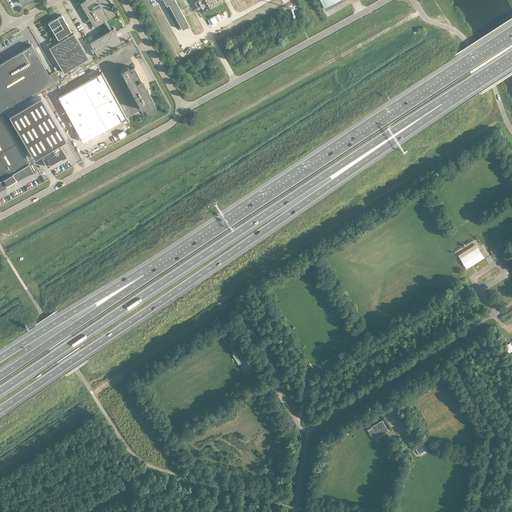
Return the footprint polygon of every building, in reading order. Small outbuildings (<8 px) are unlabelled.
[(86,0),(85,1),(84,0),(80,3),(94,26),(99,23),(98,22),(113,13),(104,0),(86,0)] [(180,10),(174,0),(163,0),(166,5),(169,4),(182,29),(189,26),(183,15),(180,10)] [(63,16),(50,24),(60,40),(61,40),(62,42),(51,49),(66,74),(90,59),(75,34),(70,37),(69,35),(73,32),(63,16)] [(117,29),(114,31),(93,44),(101,57),(125,43),(117,29)] [(1,113),(53,82),(31,45),(0,63),(0,151),(18,141),(1,113)] [(99,66),(96,61),(54,86),(57,91),(99,66)] [(146,109),(147,110),(148,110),(148,111),(149,111),(150,111),(151,111),(152,111),(153,111),(153,110),(154,110),(154,109),(155,109),(155,108),(155,107),(155,106),(155,105),(155,104),(148,91),(147,91),(146,90),(146,89),(145,89),(145,88),(145,87),(145,86),(144,86),(143,86),(143,85),(143,84),(143,83),(143,82),(135,67),(130,70),(128,66),(120,70),(142,110),(145,108),(146,109)] [(82,138),(100,128),(101,128),(101,129),(102,129),(102,128),(103,128),(103,127),(111,122),(112,124),(111,122),(121,117),(122,120),(123,120),(127,118),(128,117),(103,71),(101,72),(102,73),(99,75),(98,74),(97,74),(98,75),(59,96),(84,141),(82,138)] [(41,96),(9,115),(35,158),(41,154),(42,157),(48,166),(59,159),(58,159),(62,157),(62,158),(66,155),(60,146),(59,144),(66,139),(41,96)] [(18,141),(0,151),(0,189),(1,189),(1,188),(2,188),(3,188),(3,187),(9,184),(8,183),(10,182),(11,183),(13,182),(12,180),(14,179),(15,180),(21,177),(22,176),(23,176),(23,175),(24,175),(25,175),(25,174),(26,174),(27,174),(27,173),(28,173),(29,173),(30,172),(31,172),(32,172),(33,171),(34,171),(35,171),(36,171),(36,170),(35,171),(31,164),(30,165),(29,163),(30,162),(18,141)] [(476,245),(458,256),(465,266),(482,255),(476,245)] [(248,359),(241,347),(234,351),(241,363),(248,360),(248,359)] [(335,367),(331,361),(324,366),(328,372),(335,367)] [(416,448),(419,454),(426,449),(423,444),(416,448)]
